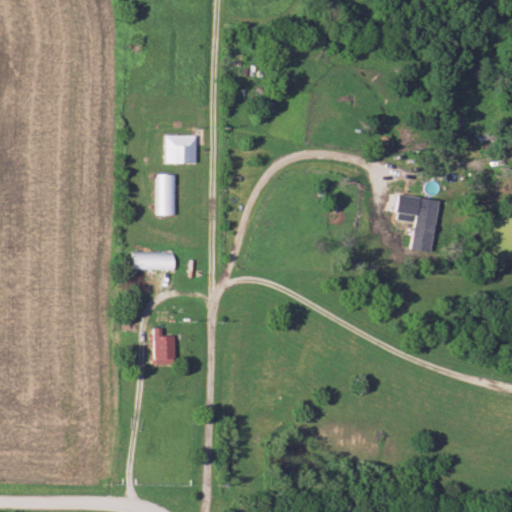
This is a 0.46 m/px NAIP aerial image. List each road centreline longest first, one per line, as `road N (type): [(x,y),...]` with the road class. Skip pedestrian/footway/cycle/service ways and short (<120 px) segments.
road 1 (residential): [(198,511),(215,0)]
road 2 (residential): [(138,511),(0,499)]
